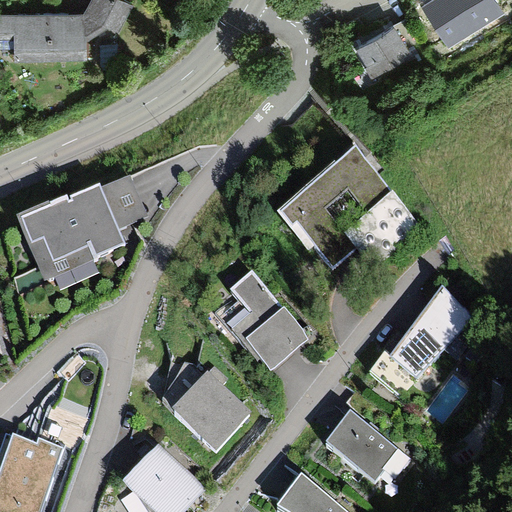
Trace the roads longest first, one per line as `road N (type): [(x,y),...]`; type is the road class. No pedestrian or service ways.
road 1 (residential): [(303,25),(290,93),(192,198),(158,249),(131,317),(78,511)]
road 2 (residential): [(225,511),(379,317),(442,253)]
road 3 (tertiary): [(0,174),(176,85),(216,49),(245,6)]
